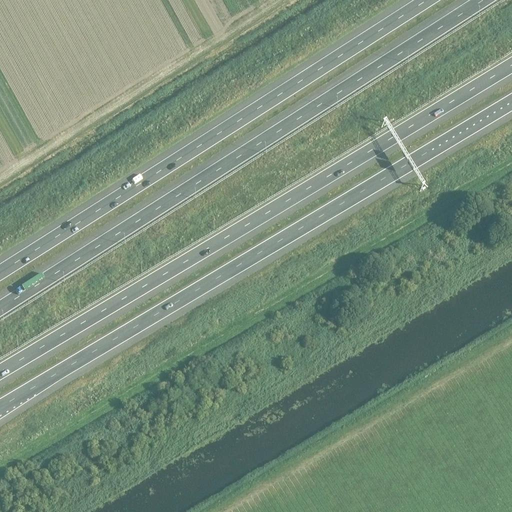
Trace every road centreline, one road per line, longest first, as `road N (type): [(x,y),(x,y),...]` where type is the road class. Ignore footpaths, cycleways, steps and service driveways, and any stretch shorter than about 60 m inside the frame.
road 1 (motorway): [(0,371),(511,64)]
road 2 (motorway): [(0,407),(511,101)]
road 3 (motorway): [(484,0),(0,307)]
road 4 (motorway): [(426,0),(0,272)]
